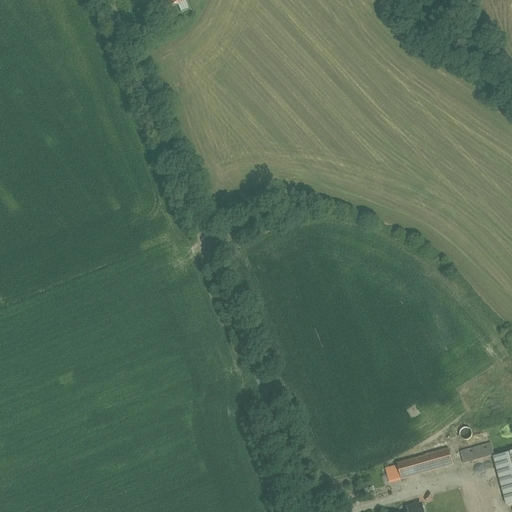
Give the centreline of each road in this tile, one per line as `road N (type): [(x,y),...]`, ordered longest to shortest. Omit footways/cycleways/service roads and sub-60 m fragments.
road 1 (unclassified): [(106,0),(316,511)]
road 2 (unknown): [(337,511),(482,464),(505,511)]
